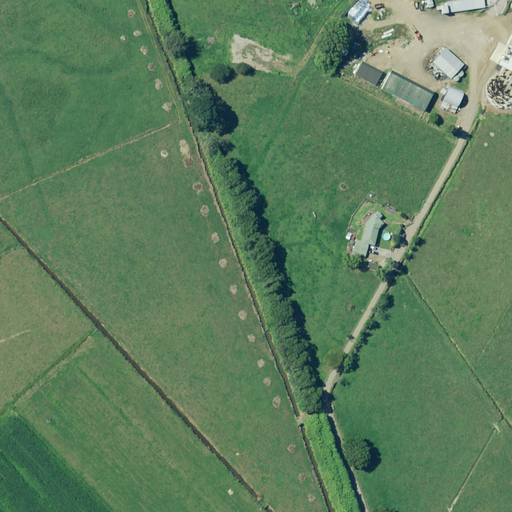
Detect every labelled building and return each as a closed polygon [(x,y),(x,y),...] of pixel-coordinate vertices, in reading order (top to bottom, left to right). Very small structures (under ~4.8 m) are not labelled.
[(485,8),(483,0),(466,0),(447,3),(447,4),(441,5),(442,14),(485,8)] [(464,65),(445,48),(432,62),(451,79),(464,65)] [(432,95),(389,73),(381,89),(424,111),(432,95)] [(464,93),(449,87),(444,100),(458,106),(464,93)] [(368,244),(374,246),(379,228),(384,224),(388,224),(388,222),(385,222),(381,218),(383,216),(377,211),(368,221),(367,222),(367,223),(362,242),(368,244)]
